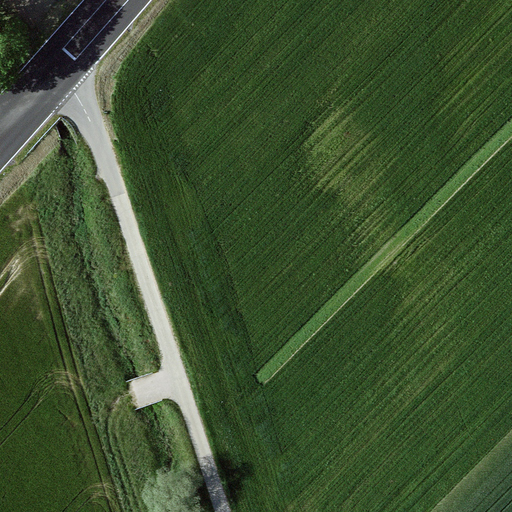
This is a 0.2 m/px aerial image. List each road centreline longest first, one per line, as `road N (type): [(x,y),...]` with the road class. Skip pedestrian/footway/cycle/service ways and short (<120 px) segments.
road 1 (track): [(222,511),(95,130),(5,18)]
road 2 (primary): [(0,133),(120,0)]
